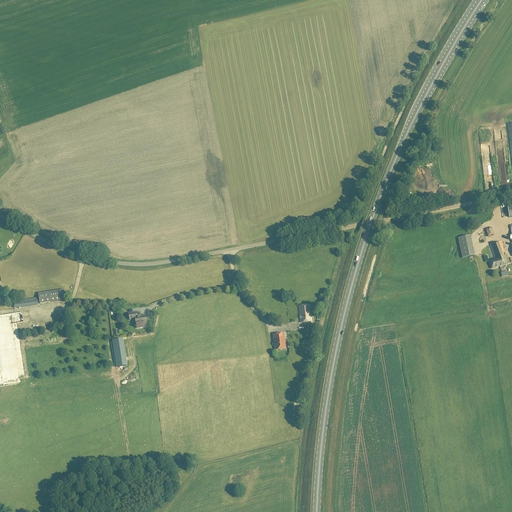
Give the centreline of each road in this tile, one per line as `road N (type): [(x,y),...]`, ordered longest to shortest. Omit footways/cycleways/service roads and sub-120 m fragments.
road 1 (primary): [(319,511),(328,409),(367,235),(424,97),(481,0)]
road 2 (unclassified): [(358,225),(136,264),(68,251),(0,215)]
road 3 (track): [(374,125),(363,173),(343,206),(263,243)]
road 4 (unclassified): [(358,225),(511,195)]
